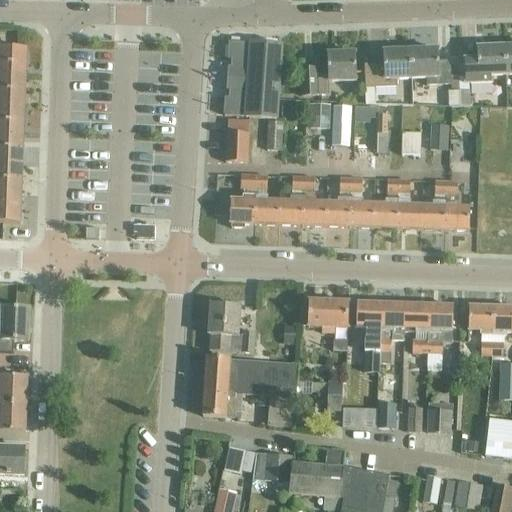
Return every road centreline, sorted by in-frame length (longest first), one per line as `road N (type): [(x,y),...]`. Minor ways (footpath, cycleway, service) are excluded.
road 1 (residential): [(511,276),(181,266)]
road 2 (residential): [(53,260),(44,511)]
road 3 (residential): [(181,266),(194,17)]
road 4 (residential): [(61,13),(53,260)]
road 5 (residential): [(161,511),(181,266)]
road 6 (residential): [(267,17),(511,7)]
road 7 (residential): [(194,17),(61,13)]
road 8 (residential): [(181,266),(53,260)]
